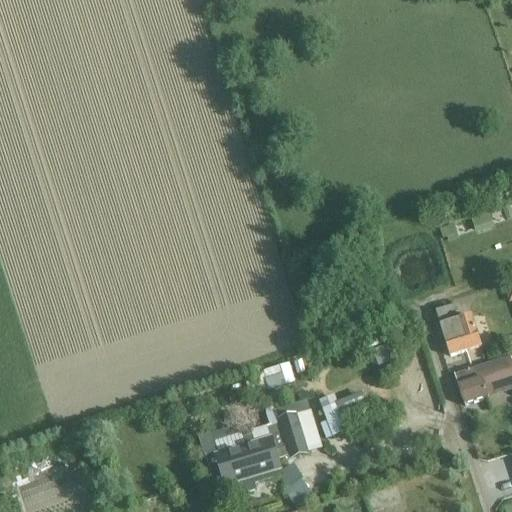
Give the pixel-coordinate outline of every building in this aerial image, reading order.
[(511,214),(509,206),(502,208),(506,220),(511,218),(511,214)] [(488,216),(472,221),(477,235),(493,230),(488,216)] [(454,225),(439,230),(442,240),(446,239),(448,244),(459,240),(454,225)] [(511,284),(502,288),(509,306),(511,304),(511,284)] [(457,323),(452,308),(435,313),(449,358),(480,348),(471,319),(457,323)] [(376,334),(353,342),(357,356),(381,347),(376,334)] [(388,349),(374,354),(379,367),(393,362),(388,349)] [(486,400),(483,391),(511,381),(511,378),(506,361),(454,378),(458,389),(465,408),(486,400)] [(302,364),(294,366),(298,378),(305,376),(302,364)] [(289,368),(280,371),(282,380),(285,387),(294,384),(289,368)] [(280,371),(264,376),(266,385),(282,380),(280,371)] [(264,376),(253,380),(258,396),(269,392),(266,385),(264,376)] [(290,461),(308,455),(296,417),(278,422),(286,448),(275,451),(271,441),(215,458),(225,489),(281,472),(278,462),(289,459),(290,461)] [(336,422),(321,427),(326,443),(341,438),(336,422)]
